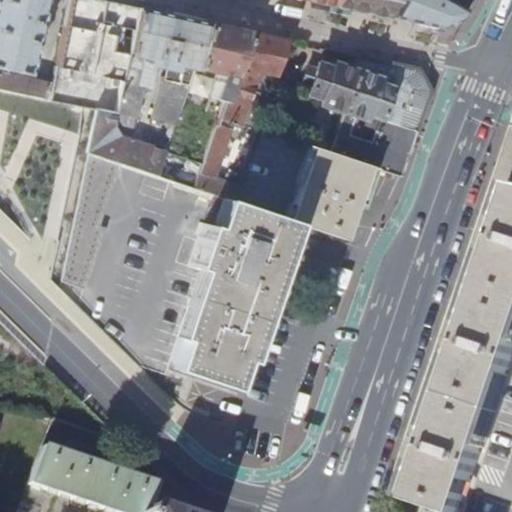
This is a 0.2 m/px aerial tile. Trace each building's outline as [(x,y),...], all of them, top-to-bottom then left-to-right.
[(0,0),(0,66),(27,72),(42,0),(0,0)] [(78,68),(80,0),(63,0),(62,67),(78,68)] [(335,0),(332,5),(363,12),(383,17),(392,19),(402,0),(335,0)] [(470,0),(402,0),(392,19),(412,23),(439,29),(459,19),(470,0)] [(152,117),(173,124),(186,83),(191,67),(206,20),(175,14),(136,5),(118,97),(115,114),(116,114),(137,118),(145,90),(135,86),(143,56),(146,57),(146,62),(170,67),(170,71),(167,71),(152,117)] [(191,67),(200,70),(218,73),(211,97),(223,101),(248,30),(227,25),(206,20),(191,67)] [(259,70),(275,73),(288,39),(248,30),(223,101),(218,116),(240,125),(259,70)] [(403,168),(417,129),(431,88),(420,68),(395,62),(359,54),(355,67),(341,111),(329,151),(370,164),(401,174),(403,168)] [(320,104),(341,111),(355,67),(335,61),(333,66),(319,62),(307,93),(321,98),(320,104)] [(194,86),(200,70),(191,67),(186,83),(194,86)] [(0,89),(3,90),(41,98),(44,82),(0,71),(0,89)] [(99,110),(115,114),(118,97),(84,89),(84,86),(68,79),(54,77),(50,100),(88,108),(89,108),(95,110),(99,110)] [(113,126),(116,114),(115,114),(99,110),(95,110),(86,153),(118,163),(156,176),(161,161),(164,151),(117,136),(113,126)] [(231,128),(216,122),(198,173),(193,188),(221,201),(229,204),(237,185),(214,177),(231,128)] [(445,511),(460,511),(471,482),(511,357),(511,126),(452,304),(388,494),(426,505),(445,511)] [(353,214),(370,164),(329,151),(309,144),(293,192),(295,194),(294,196),(286,219),(344,238),(353,214)] [(97,225),(118,163),(86,153),(63,261),(58,282),(83,290),(103,228),(97,225)] [(198,173),(161,161),(156,176),(157,176),(193,188),(198,173)] [(277,236),(282,221),(229,204),(221,201),(217,215),(212,228),(200,224),(186,268),(198,272),(168,363),(229,383),(242,344),(277,236)] [(0,395),(24,402),(32,373),(0,364),(0,395)] [(161,511),(147,507),(155,485),(133,477),(133,474),(118,469),(117,472),(77,458),(77,456),(61,450),(60,453),(39,445),(16,507),(14,511),(13,511),(49,511),(56,494),(111,511),(161,511)]
